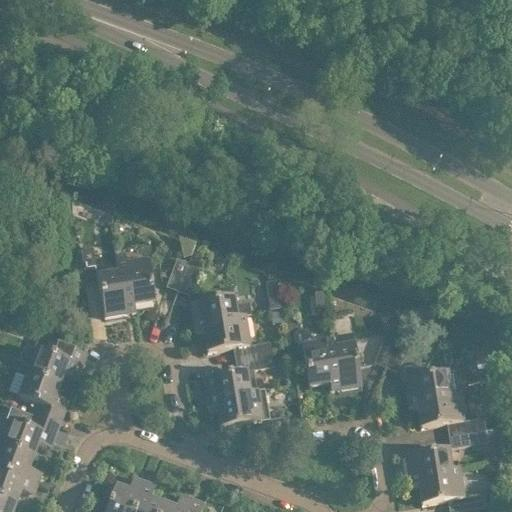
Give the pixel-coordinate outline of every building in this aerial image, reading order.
[(132,315),(131,307),(131,308),(128,290),(118,292),(115,275),(96,278),(91,250),(79,252),(84,281),(95,279),(102,320),(132,315)] [(194,267),(199,254),(191,251),(186,264),(194,267)] [(112,255),(113,268),(115,275),(118,292),(128,290),(131,308),(131,307),(152,304),(145,262),(124,266),(122,253),(112,255)] [(175,293),(186,264),(173,260),(163,289),(175,293)] [(194,267),(186,264),(175,293),(187,297),(197,269),(194,267)] [(278,307),(277,298),(266,300),(268,309),(278,307)] [(188,305),(194,336),(201,335),(218,332),(216,322),(217,322),(233,319),(241,317),(247,316),(245,305),(231,307),(230,299),(213,301),(188,305)] [(239,361),(269,356),(267,343),(246,347),(241,317),(233,319),(216,322),(218,332),(201,335),(204,355),(237,350),(239,361)] [(296,326),(283,328),(289,358),(290,363),(301,361),(306,389),(327,385),(325,368),(334,367),(332,350),(330,342),(330,338),(309,341),(308,334),(297,330),(296,326)] [(334,367),(325,368),(327,385),(328,394),(359,388),(351,347),(350,338),(349,334),(329,337),(330,338),(330,342),(332,350),(334,367)] [(26,375),(58,386),(63,373),(71,376),(80,354),(36,337),(31,350),(35,351),(26,375)] [(371,367),(382,371),(393,342),(382,338),(371,367)] [(393,342),(382,371),(394,375),(405,346),(393,342)] [(207,411),(216,410),(216,409),(231,406),(232,406),(230,397),(246,394),(254,392),(251,372),(271,368),(269,356),(239,361),(241,373),(202,380),(207,411)] [(401,381),(407,412),(416,410),(432,407),(431,398),(447,395),(447,394),(455,393),(452,372),(443,373),(424,377),(422,365),(401,369),(403,380),(401,381)] [(26,415),(53,425),(62,401),(53,398),(58,386),(26,375),(17,399),(30,404),(26,415)] [(253,436),(282,431),(280,419),(267,421),(262,391),(254,392),(246,394),(230,397),(232,406),(231,406),(216,409),(216,410),(219,429),(234,427),(251,424),(253,436)] [(452,424),(454,436),(483,431),(481,419),(460,422),(455,393),(447,394),(447,395),(431,398),(432,407),(416,410),(420,430),(452,424)] [(0,443),(0,446),(31,458),(36,445),(44,448),(53,425),(26,415),(21,426),(8,421),(0,443)] [(498,429),(483,431),(484,441),(485,444),(489,443),(500,441),(498,429)] [(483,431),(454,436),(456,449),(485,444),(484,441),(483,431)] [(0,472),(30,484),(35,473),(27,470),(31,458),(0,446),(0,472)] [(404,457),(409,488),(416,487),(416,486),(433,483),(432,474),(449,471),(449,470),(445,450),(404,457)] [(457,469),(449,470),(449,471),(432,474),(433,483),(416,486),(416,487),(419,507),(452,501),(454,511),(464,511),(472,511),(485,509),(483,496),(462,500),(457,469)] [(0,499),(13,505),(18,493),(26,496),(30,484),(6,475),(0,472),(0,499)] [(98,496),(91,511),(132,511),(142,488),(130,483),(127,492),(113,487),(108,501),(98,497),(98,496)] [(142,488),(132,511),(159,511),(162,506),(149,501),(153,492),(142,488)] [(10,511),(13,505),(0,499),(0,511),(10,511)] [(159,511),(199,511),(201,510),(178,501),(175,510),(162,506),(159,511)]
